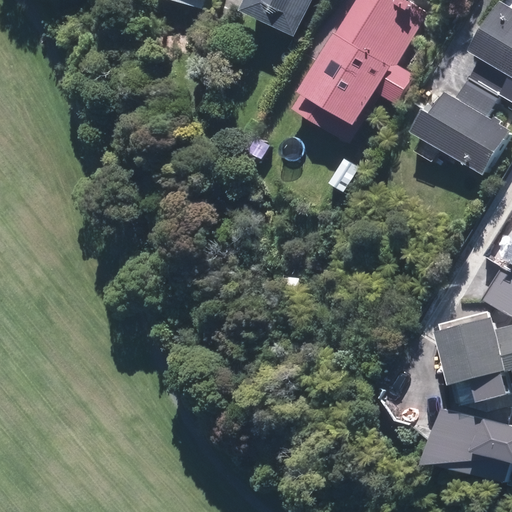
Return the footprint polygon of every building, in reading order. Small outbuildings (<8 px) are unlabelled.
[(293,42),(314,0),(247,0),(240,15),(293,42)] [(293,113),(346,145),(377,96),(396,108),(414,78),(398,68),(430,17),(402,0),(357,0),(297,98),(301,100),(293,113)] [(411,135),(483,177),(508,133),(487,120),(500,98),(511,104),(511,16),(496,7),(468,55),(481,64),(458,104),(444,96),(429,121),(422,117),(411,135)] [(511,276),(502,271),(485,301),(511,316),(511,276)] [(434,339),(448,390),(470,384),(476,404),(503,397),(497,376),(511,371),(511,328),(492,335),(489,324),(434,339)] [(511,426),(440,408),(419,464),(433,464),(504,482),(511,461),(511,426)]
